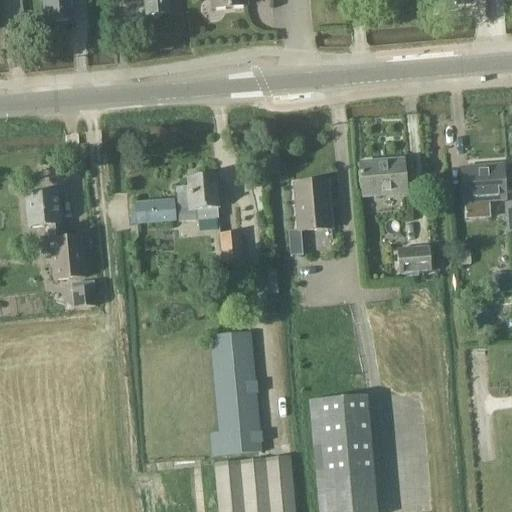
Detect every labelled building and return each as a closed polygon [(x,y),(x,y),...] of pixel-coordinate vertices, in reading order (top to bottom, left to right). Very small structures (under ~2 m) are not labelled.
[(45,0),(47,23),(50,23),(50,26),(63,25),(63,22),(73,21),(70,0),(45,0)] [(145,0),(147,15),(151,15),(152,17),(160,16),(160,14),(167,14),(166,0),(145,0)] [(212,0),(213,9),(246,6),(245,0),(212,0)] [(362,198),(407,194),(404,160),(359,164),(362,198)] [(502,165),(461,168),(464,204),(465,204),(466,220),(489,218),(488,202),(505,201),(502,165)] [(203,178),(203,176),(194,177),(194,178),(188,179),(189,188),(176,189),(180,223),(216,219),(215,209),(217,209),(214,177),(203,178)] [(289,257),(301,256),(300,231),(330,229),(327,182),(293,185),(297,231),(287,232),(289,257)] [(57,210),(55,192),(26,195),(28,230),(48,228),(52,283),(84,280),(80,239),(61,241),(59,209),(57,210)] [(136,226),(175,224),(173,201),(135,203),(136,226)] [(222,266),(242,264),(239,233),(219,235),(222,266)] [(398,274),(430,272),(428,248),(396,250),(398,274)] [(494,292),(511,290),(511,251),(496,252),(497,271),(492,272),(494,292)] [(74,310),(95,309),(92,283),(72,285),(74,310)] [(212,457),(261,453),(251,334),(210,338),(218,435),(210,436),(212,457)] [(317,511),(374,511),(365,397),(308,402),(317,511)] [(217,511),(294,511),(289,459),(214,466),(217,511)]
